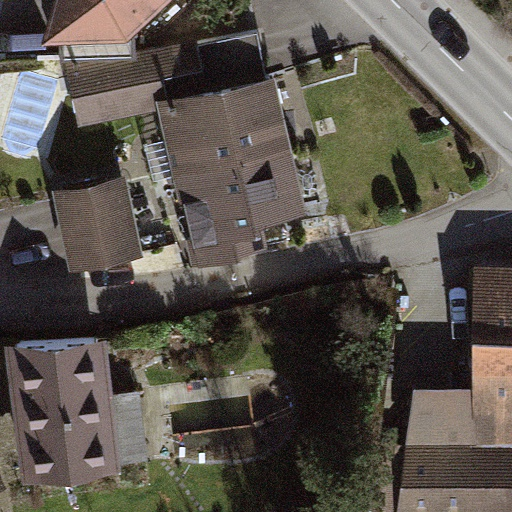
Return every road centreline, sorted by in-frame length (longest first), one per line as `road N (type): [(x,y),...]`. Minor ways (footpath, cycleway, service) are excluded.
road 1 (residential): [(0,269),(123,272),(329,253),(511,209)]
road 2 (tertiary): [(511,119),(385,0)]
